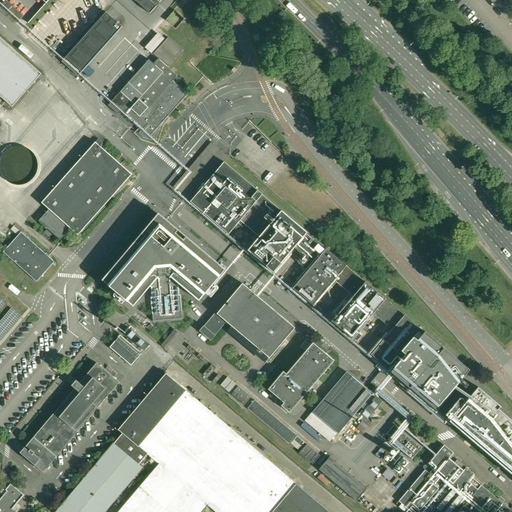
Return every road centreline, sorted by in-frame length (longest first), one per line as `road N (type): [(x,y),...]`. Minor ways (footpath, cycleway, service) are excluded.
road 1 (unclassified): [(511,378),(269,96)]
road 2 (primary): [(283,0),(511,245)]
road 3 (unknown): [(406,403),(364,455),(348,459),(195,331)]
road 4 (primary): [(511,177),(339,0)]
